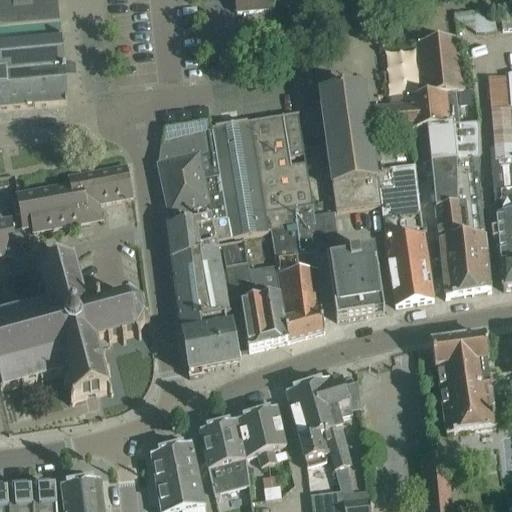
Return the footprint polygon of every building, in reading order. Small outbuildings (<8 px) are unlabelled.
[(0,0),(0,30),(60,25),(57,0),(0,0)] [(235,0),(237,15),(273,11),(272,0),(235,0)] [(492,10),(472,14),(477,35),(497,30),(492,10)] [(0,111),(67,105),(60,25),(0,30),(0,111)] [(410,107),(410,132),(411,132),(418,131),(421,166),(429,165),(445,302),(450,301),(450,299),(487,294),(487,295),(491,295),(481,204),(479,189),(480,189),(479,125),(452,128),(449,96),(463,94),(459,61),(457,41),(418,45),(421,78),(423,97),(406,99),(407,107),(410,107)] [(495,217),(511,214),(511,161),(511,158),(509,109),(505,80),(488,82),(491,111),(494,157),(488,158),(495,217)] [(320,98),(335,215),(379,209),(395,310),(434,304),(423,236),(422,236),(413,168),(373,174),(367,110),(364,92),(320,98)] [(472,93),(457,95),(458,109),(474,107),(472,93)] [(410,107),(407,107),(374,110),(375,134),(400,133),(410,132),(410,107)] [(298,116),(249,125),(239,126),(223,129),(212,131),(212,133),(227,223),(213,224),(212,218),(168,228),(182,339),(189,381),(203,378),(202,373),(240,367),(238,358),(236,347),(218,245),(267,236),(267,233),(265,217),(313,210),(313,208),(298,116)] [(410,132),(400,133),(401,144),(412,143),(411,132),(410,132)] [(162,147),(160,150),(158,168),(170,223),(168,224),(167,224),(168,228),(212,218),(213,224),(227,223),(212,133),(182,141),(181,138),(180,137),(175,138),(174,140),(175,143),(164,145),(162,147)] [(99,207),(133,201),(127,169),(68,180),(70,188),(16,197),(22,231),(32,230),(33,235),(90,225),(89,222),(101,220),(99,207)] [(315,228),(313,210),(265,217),(267,233),(271,233),(279,277),(286,323),(285,323),(289,345),(324,335),(321,314),(317,272),(316,255),(313,229),(315,228)] [(511,291),(511,214),(495,217),(503,293),(511,291)] [(335,215),(323,216),(329,261),(327,262),(336,324),(384,316),(374,254),(339,260),(337,238),(333,237),(331,225),(335,223),(334,216),(335,215)] [(0,259),(18,257),(12,223),(0,225),(0,259)] [(41,274),(36,271),(35,274),(39,277),(47,304),(0,316),(0,383),(2,390),(0,392),(0,394),(2,396),(4,392),(65,375),(72,401),(69,406),(72,408),(75,403),(107,395),(111,398),(113,395),(108,392),(98,352),(112,348),(111,343),(136,337),(139,341),(141,339),(138,335),(144,324),(149,325),(150,321),(145,321),(142,309),(146,306),(144,304),(139,307),(129,301),(130,296),(126,295),(126,301),(115,304),(114,298),(113,299),(111,290),(84,297),(75,267),(78,262),(75,260),(72,265),(41,274)] [(289,345),(285,323),(284,323),(279,299),(267,302),(261,272),(248,275),(253,303),(258,302),(266,351),(289,345)] [(253,303),(248,275),(236,278),(249,355),(266,351),(258,302),(253,303)] [(431,347),(432,348),(435,371),(437,371),(446,437),(496,430),(487,364),(489,364),(485,339),(431,347)] [(310,388),(286,396),(289,405),(292,413),(300,443),(307,471),(327,465),(325,457),(327,456),(330,456),(330,455),(336,474),(342,496),(343,497),(352,495),(347,470),(348,470),(343,447),(345,447),(341,431),(343,431),(341,422),(353,418),(341,380),(340,381),(329,384),(329,383),(310,388)] [(256,417),(237,423),(246,462),(258,458),(262,469),(268,467),(277,464),(273,453),(287,449),(286,448),(277,410),(256,417)] [(237,423),(199,433),(202,443),(214,499),(249,491),(250,490),(250,489),(250,486),(249,478),(246,462),(237,423)] [(432,462),(422,463),(426,511),(451,511),(446,460),(441,460),(440,452),(438,452),(437,446),(435,447),(435,443),(430,443),(432,462)] [(191,446),(150,457),(159,511),(191,511),(205,509),(191,446)] [(104,511),(100,481),(72,487),(60,489),(63,511),(104,511)] [(56,511),(55,489),(31,491),(32,511),(56,511)] [(280,489),(272,490),(274,502),(282,501),(280,489)] [(272,490),(264,491),(266,503),(274,502),(272,490)] [(32,511),(31,491),(8,492),(7,492),(8,511),(32,511)] [(8,511),(7,492),(0,492),(0,511),(8,511)] [(342,496),(310,500),(311,511),(344,511),(344,506),(343,497),(342,496)] [(344,511),(370,511),(370,503),(344,506),(344,511)]
